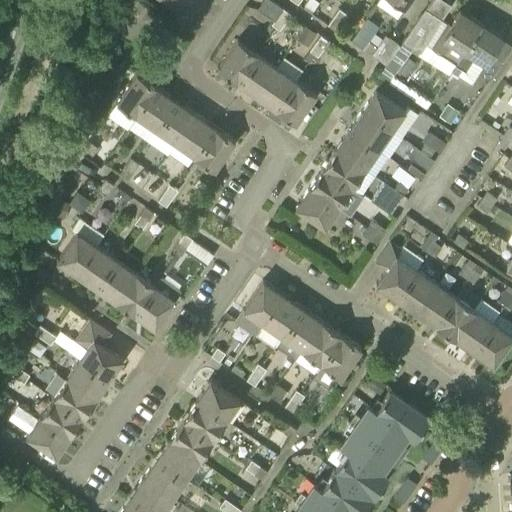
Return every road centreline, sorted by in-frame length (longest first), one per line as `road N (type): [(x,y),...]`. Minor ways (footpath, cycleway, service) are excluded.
road 1 (residential): [(0,428),(57,470),(79,468),(152,359),(177,349),(249,233)]
road 2 (residential): [(503,412),(249,233)]
road 3 (residential): [(249,233),(223,197),(262,135),(245,111),(178,68)]
road 4 (residential): [(440,511),(453,493),(457,447),(503,412)]
